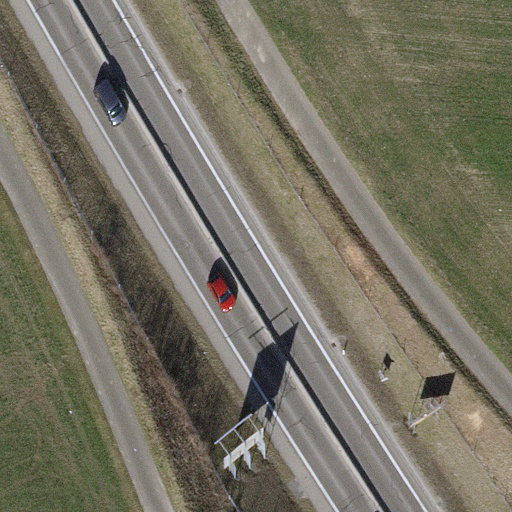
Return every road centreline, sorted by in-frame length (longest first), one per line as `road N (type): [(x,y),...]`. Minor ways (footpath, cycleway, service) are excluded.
road 1 (trunk): [(503,511),(284,176),(187,0)]
road 2 (trunk): [(407,511),(94,0)]
road 3 (trunk): [(51,0),(361,511)]
road 4 (track): [(234,0),(357,197),(511,391)]
road 5 (track): [(0,153),(159,511)]
